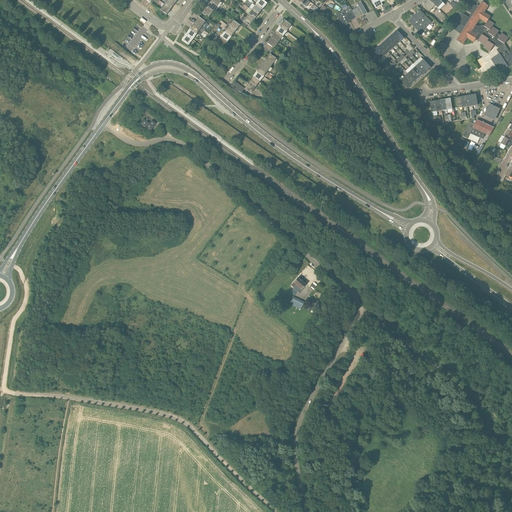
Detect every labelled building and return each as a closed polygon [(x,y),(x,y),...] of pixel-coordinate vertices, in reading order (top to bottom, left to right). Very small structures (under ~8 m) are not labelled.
[(167,0),(164,4),(171,9),(175,4),(170,0),(167,0)] [(259,0),(256,5),(262,10),(267,4),(261,0),(259,0)] [(307,0),(306,0),(299,0),(298,1),(300,3),(298,6),(303,9),(305,7),(306,7),(310,2),(307,0)] [(370,0),(376,9),(382,5),(381,3),(386,0),(370,0)] [(429,12),(435,6),(429,0),(423,6),(429,12)] [(440,0),(441,0),(440,0),(429,0),(435,6),(440,10),(445,4),(440,0)] [(212,12),(216,6),(210,2),(206,7),(212,12)] [(358,7),(352,11),(356,18),(362,15),(363,16),(367,14),(361,2),(357,4),(358,7)] [(497,34),(499,31),(492,27),(494,24),(488,20),(490,17),(484,13),(488,6),(486,4),(485,3),(485,4),(482,2),(479,6),(477,5),(475,7),(472,4),(467,11),(472,14),(469,18),(462,13),(456,22),(459,24),(455,30),(461,34),(457,41),(459,42),(459,43),(460,43),(463,45),(467,38),(474,42),(475,40),(484,46),(483,48),(490,52),(494,46),(498,49),(500,51),(498,52),(499,54),(491,60),(499,72),(508,67),(509,68),(511,66),(511,54),(511,55),(505,44),(509,38),(502,33),(500,36),(497,34)] [(171,9),(164,4),(160,10),(161,11),(160,11),(166,15),(171,9)] [(251,10),(258,15),(262,10),(256,5),(251,10)] [(323,6),(316,13),(319,16),(326,8),(323,6)] [(208,18),(212,12),(206,7),(201,13),(208,18)] [(339,14),(341,17),(346,25),(350,23),(349,22),(356,18),(352,11),(350,8),(339,14)] [(247,16),(253,21),(258,15),(251,10),(247,16)] [(414,16),(426,28),(432,22),(425,16),(419,10),(414,16)] [(342,27),(346,25),(341,17),(339,14),(335,16),(342,27)] [(253,21),(247,16),(243,21),(243,22),(249,27),(253,21)] [(421,34),(426,28),(414,16),(409,21),(414,27),(415,26),(416,27),(415,28),(418,31),(421,34)] [(204,30),(208,25),(198,17),(194,23),(203,30),(204,30)] [(229,27),(235,32),(240,26),(233,21),(229,27)] [(280,26),(286,31),(291,26),(290,25),(284,21),(280,26)] [(199,36),(203,30),(194,23),(190,29),(196,34),(197,34),(199,36)] [(282,37),(286,31),(280,26),(276,32),(282,37)] [(224,32),(231,37),(235,32),(229,27),(224,32)] [(192,40),(196,34),(190,29),(186,35),(192,40)] [(406,41),(404,39),(397,30),(393,34),(402,44),(406,41)] [(220,38),(227,43),(231,37),(224,32),(220,38)] [(278,43),(282,37),(276,32),(271,38),(278,43)] [(398,48),(402,44),(393,34),(389,37),(397,46),(396,46),(398,48)] [(188,45),(192,40),(186,35),(181,41),(187,45),(188,45)] [(393,49),(396,46),(397,46),(389,37),(385,41),(393,49)] [(227,43),(220,38),(216,44),(222,49),(227,43)] [(274,48),(278,43),(271,38),(267,44),(273,48),(274,48)] [(381,44),(389,53),(393,49),(385,41),(381,44)] [(377,48),(385,56),(389,53),(381,44),(377,48)] [(406,48),(409,52),(413,48),(410,44),(408,46),(406,44),(404,46),(406,48)] [(373,52),(381,60),(385,56),(377,48),(373,52)] [(276,59),(269,54),(265,60),(271,65),(273,63),(275,64),(277,60),(276,59)] [(267,71),(271,65),(265,60),(261,66),(267,71)] [(419,63),(427,72),(431,68),(423,60),(419,63)] [(415,67),(423,75),(427,72),(419,63),(415,67)] [(263,76),(267,71),(261,66),(257,72),(263,76)] [(412,70),(419,79),(423,75),(415,67),(412,70)] [(408,74),(415,82),(419,79),(412,70),(408,74)] [(259,82),(263,76),(257,72),(253,77),(259,82)] [(404,77),(412,86),(415,82),(408,74),(404,77)] [(259,82),(253,77),(248,83),(255,88),(257,89),(261,84),(259,82)] [(408,89),(412,86),(404,77),(400,81),(408,89)] [(251,94),(255,88),(248,83),(244,89),(250,93),(251,94)] [(498,110),(487,105),(482,117),(492,122),(498,110)] [(149,124),(143,120),(140,124),(150,131),(156,124),(151,121),(149,124)] [(485,134),(490,136),(492,133),(494,128),(477,120),(475,124),(470,122),(463,136),(468,139),(477,143),(480,138),(482,139),(485,134)] [(511,142),(511,141),(504,137),(501,144),(509,148),(511,142)] [(480,153),(484,145),(482,143),(478,149),(477,149),(476,151),(480,153)] [(297,292),(298,293),(306,285),(298,278),(291,286),(293,288),(290,292),(294,295),(297,292)] [(300,310),(304,302),(293,296),(290,301),(294,303),(292,305),(300,310)]
